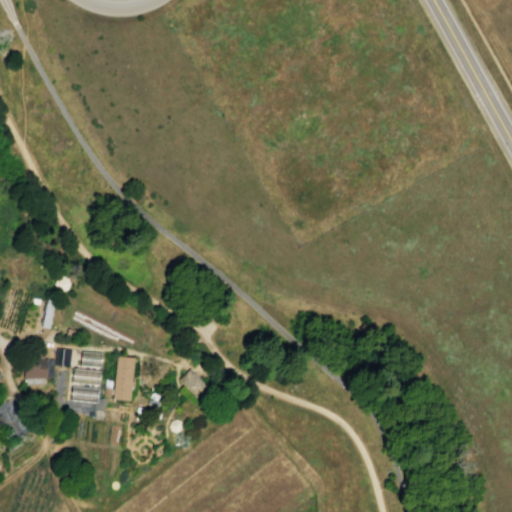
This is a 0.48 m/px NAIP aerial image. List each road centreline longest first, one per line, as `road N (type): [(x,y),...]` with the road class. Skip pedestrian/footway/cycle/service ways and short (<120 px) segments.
road 1 (track): [(380,511),(366,462),(343,425),(251,384),(202,334),(79,248),(0,108)]
road 2 (track): [(0,347),(113,349),(173,364)]
road 3 (secondary): [(511,145),(431,0)]
